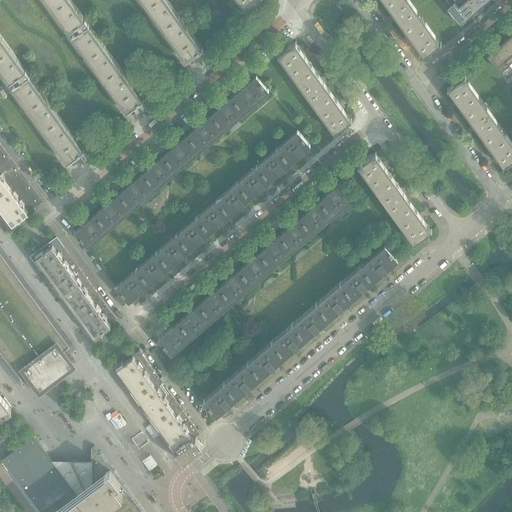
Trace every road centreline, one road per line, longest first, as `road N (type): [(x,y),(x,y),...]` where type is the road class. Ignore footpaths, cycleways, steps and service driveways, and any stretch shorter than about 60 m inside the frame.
road 1 (residential): [(217,443),(461,234)]
road 2 (residential): [(133,329),(375,121)]
road 3 (residential): [(61,212),(297,7)]
road 4 (residential): [(500,201),(418,85)]
road 5 (residential): [(375,121),(461,234)]
road 6 (residential): [(297,7),(375,121)]
road 7 (residential): [(511,4),(418,85)]
